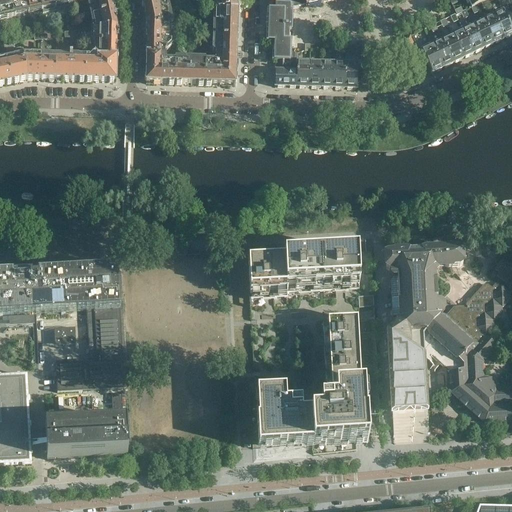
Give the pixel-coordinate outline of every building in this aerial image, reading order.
[(14,15),(11,0),(0,0),(0,18),(4,18),(5,20),(15,18),(14,15)] [(28,12),(25,0),(11,0),(14,15),(28,12)] [(41,9),(39,0),(25,0),(28,12),(41,9)] [(55,7),(53,0),(39,0),(41,9),(55,7)] [(114,12),(111,0),(105,0),(96,2),(90,3),(89,4),(92,17),(104,14),(104,15),(114,12)] [(168,10),(165,0),(148,0),(142,1),(143,3),(141,4),(142,8),(144,8),(145,15),(168,10)] [(237,7),(236,4),(235,3),(233,0),(214,0),(211,1),(213,12),(215,12),(237,13),(236,8),(237,7)] [(291,31),(291,14),(292,12),(290,12),(290,9),(293,9),(304,6),(304,8),(341,0),(268,0),(268,11),(269,11),(268,42),(275,42),(274,61),(275,61),(276,61),(289,62),(289,42),(288,42),(288,31),(291,31)] [(481,4),(489,0),(468,0),(471,3),(469,4),(471,9),(475,7),(481,4)] [(487,7),(497,2),(496,0),(489,0),(481,4),(484,9),(488,8),(487,7)] [(492,11),(500,7),(497,2),(487,7),(488,8),(491,15),(492,16),(494,15),(492,11)] [(171,25),(168,10),(145,15),(147,23),(145,24),(146,27),(147,28),(147,29),(169,25),(171,25)] [(117,28),(115,20),(114,12),(104,15),(104,14),(92,17),(95,30),(117,28)] [(236,27),(237,19),(238,18),(238,14),(237,13),(215,12),(215,18),(213,18),(212,26),(236,27)] [(511,32),(502,12),(494,15),(492,16),(503,39),(504,38),(506,40),(510,37),(510,36),(511,35),(511,32)] [(503,39),(492,16),(488,18),(489,20),(483,23),(493,44),(494,43),(496,44),(499,43),(499,41),(503,39)] [(493,44),(483,23),(482,21),(478,23),(479,25),(473,28),(483,49),(484,48),(485,49),(489,48),(489,45),(493,44)] [(171,38),(171,34),(169,34),(169,25),(147,29),(147,30),(146,31),(146,35),(147,36),(147,43),(155,43),(155,42),(171,43),(173,43),(173,38),(171,38)] [(236,41),(236,27),(212,26),(212,35),(215,35),(214,40),(236,41)] [(483,49),(473,28),(472,26),(468,28),(469,30),(463,33),(472,54),(473,53),(475,54),(479,52),(479,50),(483,49)] [(117,44),(117,28),(95,30),(94,30),(93,44),(96,44),(96,43),(117,44)] [(472,54),(463,33),(462,31),(457,33),(458,35),(453,38),(452,38),(462,58),(463,58),(465,59),(469,57),(469,55),(472,54)] [(462,58),(452,38),(453,38),(452,36),(451,36),(447,38),(448,40),(442,43),(452,63),(453,63),(455,64),(458,62),(459,60),(462,58)] [(424,68),(410,37),(399,42),(413,73),(424,68)] [(236,56),(236,41),(214,40),(214,46),(212,45),(212,53),(213,55),(215,55),(236,56)] [(452,63),(442,43),(441,41),(437,43),(438,45),(432,47),(442,68),(443,68),(445,69),(448,67),(448,65),(452,63)] [(166,52),(171,48),(171,43),(155,42),(155,43),(147,43),(147,50),(145,51),(145,55),(146,56),(146,57),(164,58),(165,56),(166,52)] [(116,60),(117,44),(96,43),(96,44),(96,56),(99,59),(116,60)] [(373,82),(373,48),(361,47),(361,81),(373,82)] [(442,68),(432,47),(426,50),(425,48),(421,51),(432,74),(436,72),(437,73),(441,71),(441,68),(442,68)] [(235,72),(236,56),(215,55),(215,58),(216,60),(216,64),(222,64),(222,71),(235,72)] [(116,84),(116,60),(99,59),(96,56),(93,59),(98,64),(100,64),(100,84),(116,84)] [(27,82),(23,59),(22,57),(14,59),(15,61),(6,63),(11,85),(27,82)] [(40,82),(41,57),(31,57),(31,59),(23,59),(27,82),(40,82)] [(55,82),(55,60),(48,60),(49,57),(41,57),(40,82),(55,82)] [(70,83),(71,58),(63,57),(63,60),(55,60),(55,82),(70,83)] [(160,86),(160,62),(164,62),(164,58),(146,57),(146,85),(160,86)] [(85,83),(85,61),(78,60),(78,58),(71,58),(70,83),(85,83)] [(100,84),(100,64),(98,64),(93,59),(91,61),(85,61),(85,83),(100,84)] [(189,86),(190,61),(185,61),(185,63),(175,63),(175,64),(174,86),(189,86)] [(204,87),(205,65),(205,63),(195,63),(195,61),(190,61),(189,86),(204,87)] [(174,86),(175,64),(165,64),(164,62),(160,62),(160,86),(174,86)] [(0,87),(11,85),(6,63),(0,64),(0,87)] [(308,88),(309,65),(309,63),(304,63),(304,65),(297,65),(297,72),(296,88),(298,88),(299,90),(303,90),(304,88),(308,88)] [(320,88),(321,65),(321,63),(316,63),(316,65),(309,65),(308,88),(310,88),(311,90),(315,90),(316,88),(320,88)] [(219,87),(219,71),(222,71),(222,64),(216,64),(214,65),(205,65),(204,87),(219,87)] [(332,89),(333,66),(333,64),(328,64),(328,66),(321,65),(320,88),(322,88),(323,90),(327,90),(328,89),(332,89)] [(344,89),(345,66),(345,64),(340,64),(340,66),(333,66),(332,89),(334,89),(335,91),(339,91),(340,89),(344,89)] [(356,90),(357,64),(352,64),(352,66),(345,66),(344,89),(346,89),(347,91),(351,91),(352,90),(356,90)] [(235,88),(235,72),(222,71),(219,71),(219,87),(235,88)] [(297,72),(296,72),(296,75),(288,75),(288,73),(275,72),(275,88),(277,88),(277,89),(283,89),(283,88),(289,88),(289,89),(294,89),(296,88),(297,72)] [(495,346),(487,340),(485,340),(485,336),(486,336),(487,335),(493,328),(493,322),(494,322),(495,322),(495,321),(501,315),(501,308),(502,308),(503,308),(504,307),(509,301),(509,295),(510,295),(510,294),(509,294),(508,293),(502,288),(501,288),(501,287),(500,287),(500,288),(497,286),(495,286),(491,290),(488,286),(483,287),(484,289),(481,289),(480,290),(480,292),(479,292),(479,297),(475,297),(475,302),(470,302),(470,307),(466,307),(467,325),(461,325),(458,329),(457,328),(450,322),(451,322),(450,321),(449,321),(445,318),(440,316),(439,318),(438,317),(435,314),(434,314),(434,306),(436,305),(434,275),(439,269),(439,268),(445,268),(448,269),(459,268),(461,267),(461,252),(458,250),(447,251),(444,253),(443,251),(438,251),(437,253),(434,252),(388,254),(385,256),(386,271),(389,272),(389,278),(392,281),(390,284),(392,320),(396,323),(386,334),(390,417),(392,417),(393,429),(428,423),(427,415),(426,398),(425,365),(424,359),(424,357),(428,357),(429,359),(431,360),(432,359),(435,362),(439,366),(440,366),(449,374),(450,391),(451,392),(451,394),(457,399),(456,400),(481,422),(483,422),(484,424),(492,423),(493,425),(511,424),(510,422),(510,412),(511,411),(511,406),(511,405),(511,390),(497,391),(492,391),(492,389),(494,384),(493,384),(492,384),(492,383),(491,383),(491,382),(490,381),(490,380),(485,383),(483,383),(483,381),(483,379),(482,363),(481,362),(483,359),(487,359),(495,351),(495,348),(495,346)] [(359,309),(373,308),(370,254),(357,255),(357,254),(247,260),(251,321),(251,326),(254,373),(258,451),(367,444),(366,416),(364,389),(360,389),(357,322),(356,309),(359,309)] [(511,279),(511,265),(507,266),(502,262),(495,270),(500,274),(497,278),(504,283),(508,278),(509,280),(511,279)] [(218,263),(160,266),(165,346),(222,342),(218,263)] [(124,390),(118,269),(117,268),(0,274),(0,317),(2,317),(86,312),(89,362),(55,364),(57,394),(82,393),(82,392),(124,390)] [(378,388),(373,308),(359,309),(356,309),(357,322),(360,389),(364,389),(366,416),(379,415),(378,388)] [(220,368),(153,372),(157,451),(224,447),(220,368)] [(25,379),(0,380),(0,466),(30,465),(29,450),(30,450),(46,450),(47,461),(127,457),(125,423),(45,427),(46,445),(30,444),(28,444),(25,379)] [(123,418),(122,395),(112,396),(113,418),(123,418)] [(87,399),(57,401),(58,413),(88,411),(87,399)]
